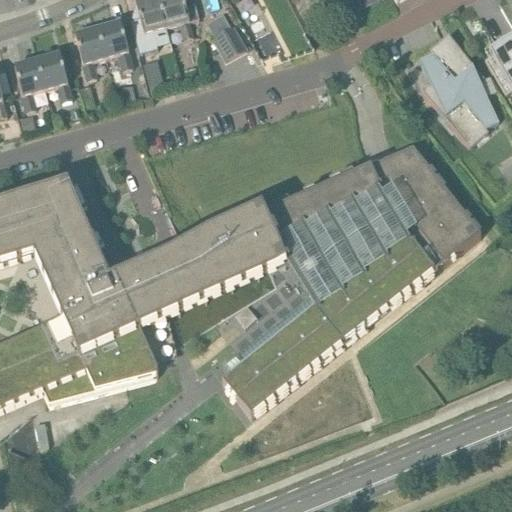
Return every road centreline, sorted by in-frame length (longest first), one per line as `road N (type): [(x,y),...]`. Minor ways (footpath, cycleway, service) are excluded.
road 1 (residential): [(0,163),(320,68),(354,50)]
road 2 (primary): [(511,419),(287,511)]
